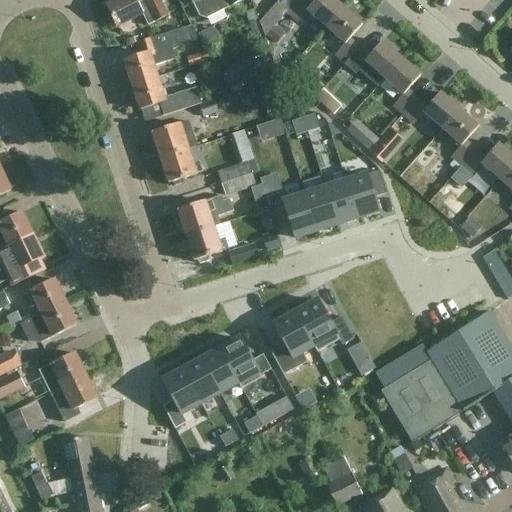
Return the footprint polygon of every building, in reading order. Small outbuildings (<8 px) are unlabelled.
[(144,0),(145,0),(145,2),(138,6),(135,0),(122,0),(106,8),(117,29),(143,16),(148,27),(168,17),(160,0),(144,0)] [(190,0),(201,23),(239,4),(237,0),(190,0)] [(280,0),(282,2),(278,6),(287,13),(298,0),(280,0)] [(304,0),(298,0),(287,13),(297,22),(307,11),(325,28),(342,9),(332,0),(316,0),(311,6),(304,0)] [(342,9),(325,28),(344,45),(334,56),(345,65),(360,48),(350,39),(362,26),(342,9)] [(255,39),(264,35),(254,10),(245,14),(255,39)] [(194,26),(184,29),(188,45),(199,42),(194,26)] [(266,37),(276,45),(284,35),(275,27),(266,37)] [(188,45),(184,29),(161,36),(138,43),(142,58),(124,64),(132,88),(157,80),(152,66),(175,59),(172,49),(188,45)] [(360,48),(345,65),(355,74),(365,63),(384,80),(401,60),(381,43),(370,56),(360,48)] [(251,58),(259,74),(274,66),(266,51),(251,58)] [(187,58),(189,68),(210,62),(207,52),(187,58)] [(396,122),(402,116),(403,116),(418,100),(408,91),(420,77),(401,60),(384,80),(403,97),(393,107),(386,114),(396,122)] [(224,77),(230,89),(245,81),(238,69),(224,77)] [(315,96),(324,86),(314,78),(305,88),(315,96)] [(157,80),(132,88),(140,112),(158,107),(162,119),(185,112),(181,99),(164,104),(157,80)] [(323,106),(331,96),(324,90),(315,99),(323,106)] [(442,131),(459,112),(440,95),(428,109),(418,100),(403,116),(413,126),(423,115),(442,131)] [(203,118),(218,113),(215,102),(200,107),(203,118)] [(461,167),(475,151),(465,142),(477,128),(459,112),(442,131),(460,147),(450,158),(461,167)] [(303,118),(307,133),(319,129),(314,115),(303,118)] [(291,122),(296,137),(307,133),(303,118),(291,122)] [(160,160),(188,151),(184,138),(189,136),(186,125),(181,127),(180,126),(152,135),(153,140),(150,142),(153,150),(157,150),(160,160)] [(369,152),(379,141),(372,134),(361,146),(369,152)] [(369,153),(382,164),(391,153),(379,142),(369,153)] [(499,181),(511,167),(511,158),(497,146),(485,160),(475,151),(461,167),(471,176),(481,165),(499,181)] [(402,165),(407,168),(413,161),(399,150),(387,165),(397,171),(402,165)] [(188,151),(160,160),(169,187),(172,186),(175,189),(183,186),(183,182),(197,178),(197,177),(203,176),(199,165),(193,167),(188,151)] [(221,185),(252,175),(252,174),(248,163),(217,172),(221,185)] [(511,167),(499,181),(511,192),(511,204),(508,209),(511,212),(511,167)] [(0,170),(0,169),(0,198),(11,193),(0,170)] [(387,195),(380,172),(368,176),(347,182),(358,219),(379,212),(375,199),(387,195)] [(252,175),(221,185),(225,197),(256,187),(255,186),(252,175)] [(266,197),(281,192),(276,176),(260,181),(266,197)] [(325,189),(321,178),(302,184),(306,195),(304,196),(316,232),(337,225),(325,189)] [(347,182),(325,189),(337,225),(358,219),(347,182)] [(205,202),(206,203),(178,212),(179,216),(176,218),(178,227),(183,227),(186,238),(214,229),(220,227),(217,217),(233,212),(230,200),(224,202),(222,196),(205,202)] [(304,196),(283,203),(295,239),(316,232),(304,196)] [(9,249),(33,237),(22,214),(0,224),(0,242),(5,241),(9,249)] [(472,239),(482,228),(470,218),(460,229),(472,239)] [(214,229),(186,238),(194,263),(198,262),(201,265),(209,262),(209,259),(222,254),(222,253),(228,252),(225,242),(219,244),(214,229)] [(33,237),(9,249),(12,256),(5,262),(11,275),(20,270),(20,272),(44,260),(33,237)] [(254,244),(228,253),(232,267),(259,258),(259,257),(261,256),(258,246),(255,247),(254,244)] [(488,253),(500,266),(507,259),(496,246),(488,253)] [(42,317),(42,316),(66,305),(54,282),(31,293),(32,294),(23,299),(28,311),(38,309),(41,315),(42,317)] [(0,309),(10,305),(4,293),(0,294),(0,309)] [(314,347),(317,354),(339,342),(342,346),(354,340),(342,318),(330,324),(318,301),(295,314),(314,347)] [(42,316),(42,317),(41,315),(22,324),(20,325),(29,343),(43,343),(53,338),(53,339),(77,328),(66,305),(42,316)] [(6,318),(11,329),(20,325),(22,324),(16,313),(6,318)] [(295,314),(274,325),(293,359),(314,347),(295,314)] [(426,354),(432,362),(463,413),(493,393),(511,422),(511,436),(500,445),(511,464),(511,351),(489,314),(426,354)] [(240,340),(220,351),(238,384),(242,390),(262,379),(240,340)] [(220,351),(201,361),(219,394),(238,384),(220,351)] [(366,353),(353,360),(363,377),(376,370),(366,353)] [(62,389),(85,378),(74,355),(39,372),(50,395),(61,389),(62,389)] [(201,361),(182,372),(200,405),(219,394),(201,361)] [(412,444),(463,413),(432,362),(381,393),(412,444)] [(174,401),(163,407),(175,430),(187,424),(182,415),(200,405),(182,372),(163,382),(174,401)] [(17,373),(0,381),(0,400),(24,388),(17,373)] [(73,413),(97,401),(85,378),(62,389),(73,413)] [(273,406),(280,418),(293,411),(287,398),(273,406)] [(43,399),(33,404),(38,414),(48,409),(43,399)] [(263,427),(257,417),(244,424),(250,434),(263,427)] [(238,441),(232,431),(219,438),(225,448),(238,441)] [(71,482),(94,477),(87,440),(64,444),(71,482)] [(362,496),(344,458),(323,468),(327,477),(322,479),(336,509),(362,496)] [(431,511),(433,511),(461,511),(448,486),(453,483),(446,470),(413,488),(426,511),(431,511)] [(37,491),(48,486),(43,475),(32,480),(37,491)] [(100,511),(94,477),(71,482),(77,511),(100,511)] [(450,486),(458,502),(467,497),(458,481),(450,486)] [(48,486),(37,491),(42,502),(53,497),(48,486)] [(403,511),(392,490),(360,508),(362,511),(403,511)]
